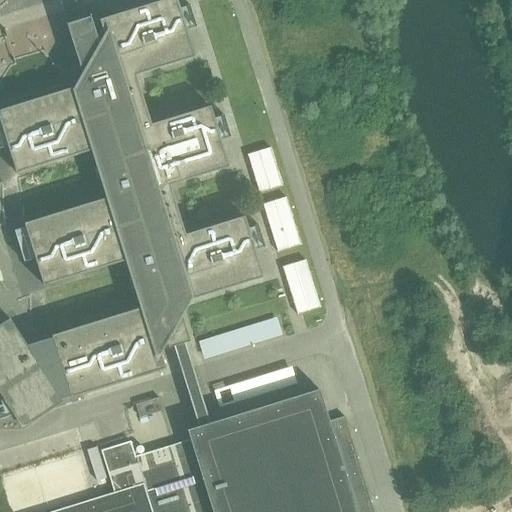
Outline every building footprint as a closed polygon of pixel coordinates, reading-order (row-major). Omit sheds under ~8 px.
[(0,406),(7,404),(13,415),(61,400),(61,399),(70,396),(71,397),(165,368),(159,348),(169,348),(190,341),(180,311),(187,300),(187,301),(262,277),(244,217),(185,235),(170,186),(228,167),(209,107),(151,125),(136,76),(194,57),(176,0),(164,0),(100,20),(106,40),(97,56),(95,55),(93,55),(91,55),(89,55),(88,56),(85,57),(84,58),(83,60),(83,61),(82,63),(82,64),(82,65),(82,67),(83,69),(84,70),(85,72),(86,73),(87,73),(78,88),(78,87),(0,111),(0,120),(16,173),(94,149),(110,198),(25,224),(43,285),(129,259),(144,308),(26,345),(10,320),(0,326),(0,406)] [(205,0),(215,44),(238,39),(229,0),(205,0)] [(256,87),(232,94),(247,141),(270,134),(256,87)] [(262,187),(285,180),(273,141),(250,148),(262,187)] [(291,191),(267,196),(277,244),(301,239),(291,191)] [(286,261),(302,316),(325,309),(308,254),(286,261)] [(282,316),(200,339),(204,352),(286,330),(282,316)] [(216,392),(221,405),(294,382),(290,369),(216,392)] [(374,511),(344,416),(329,421),(319,390),(187,431),(191,439),(135,456),(130,441),(100,451),(113,492),(50,511),(374,511)] [(135,405),(139,417),(163,411),(158,397),(135,405)] [(97,447),(87,450),(97,481),(106,478),(97,447)]
